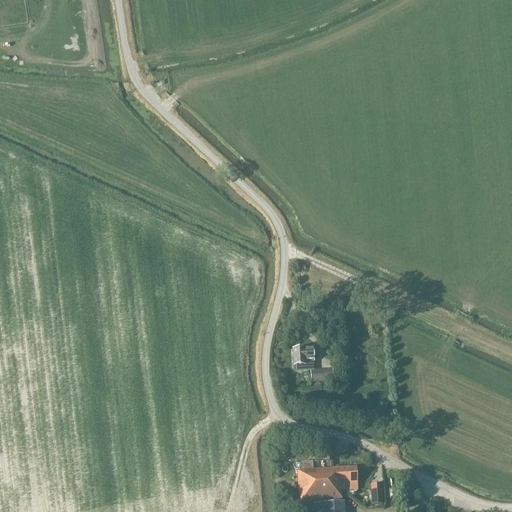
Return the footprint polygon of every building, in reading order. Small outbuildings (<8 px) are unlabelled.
[(293,367),(305,366),(305,363),(314,363),(313,348),(292,350),(293,367)] [(332,370),(310,371),(310,383),(333,382),(332,370)] [(371,421),(391,421),(390,408),(370,408),(371,421)] [(289,454),(281,459),(283,462),(291,457),(289,454)] [(302,472),(297,472),(298,505),(341,502),(341,492),(342,492),(342,484),(357,483),(356,468),(333,470),(312,471),(312,463),(301,464),(302,472)] [(381,485),(370,485),(371,505),(382,505),(381,485)] [(313,511),(343,511),(343,503),(313,505),(313,511)]
